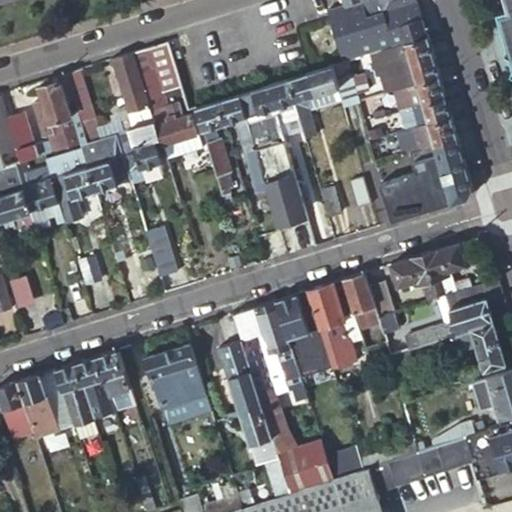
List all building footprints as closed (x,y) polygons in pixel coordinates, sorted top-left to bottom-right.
[(375,50),(429,34),(418,0),(349,0),(350,2),(333,7),(336,15),(349,58),(351,58),(375,50)] [(511,0),(505,0),(506,1),(497,4),(511,54),(511,0)] [(441,75),(429,34),(375,50),(383,77),(385,76),(394,74),(398,88),(408,85),(441,75)] [(183,84),(170,40),(134,52),(155,118),(177,112),(174,103),(168,106),(163,90),(183,84)] [(155,118),(134,52),(115,57),(133,116),(124,119),(126,128),(155,118)] [(355,74),(351,58),(349,58),(336,62),(340,78),(346,77),(355,74)] [(340,78),(336,62),(311,70),(318,94),(341,87),(343,87),(340,78)] [(76,105),(92,100),(82,67),(67,72),(76,105)] [(311,70),(289,77),(296,100),(300,112),(313,109),(312,107),(309,96),(318,94),(311,70)] [(355,74),(360,91),(372,87),(367,70),(355,74)] [(341,87),(346,104),(362,98),(360,91),(355,74),(346,77),(340,78),(343,87),(341,87)] [(394,74),(385,76),(389,90),(397,88),(398,88),(394,74)] [(447,95),(441,75),(408,85),(414,105),(447,95)] [(289,77),(242,91),(249,115),(278,106),(296,100),(289,77)] [(22,160),(27,159),(44,153),(53,151),(57,149),(80,142),(87,140),(78,109),(72,110),(62,78),(42,84),(46,98),(56,130),(48,133),(50,138),(36,142),(28,116),(11,122),(15,135),(22,160)] [(398,88),(397,88),(403,108),(414,105),(408,85),(398,88)] [(249,115),(242,91),(219,98),(226,122),(239,118),(249,115)] [(0,167),(17,162),(22,160),(15,135),(11,122),(2,92),(0,92),(0,167)] [(322,105),(318,94),(309,96),(312,107),(322,105)] [(414,105),(403,108),(405,114),(407,113),(415,110),(420,124),(452,115),(447,95),(414,105)] [(56,130),(46,98),(36,101),(46,133),(48,133),(56,130)] [(226,122),(219,98),(197,105),(204,128),(216,125),(226,122)] [(87,140),(102,135),(92,100),(76,105),(78,109),(87,140)] [(296,100),(278,106),(279,111),(287,137),(305,131),(302,118),(300,112),(296,100)] [(313,109),(300,112),(302,118),(314,114),(313,109)] [(411,127),(420,124),(415,110),(407,113),(411,127)] [(179,115),(177,112),(155,118),(161,136),(163,142),(201,130),(195,111),(179,115)] [(270,184),(282,226),(311,216),(287,137),(279,111),(251,120),(258,146),(270,184)] [(320,132),(314,114),(302,118),(305,131),(307,136),(320,132)] [(251,120),(249,115),(239,118),(248,150),(258,146),(251,120)] [(424,147),(458,136),(452,115),(420,124),(411,127),(413,133),(419,130),(424,147)] [(156,138),(161,136),(155,118),(126,128),(116,131),(118,136),(119,142),(129,170),(163,159),(156,138)] [(220,137),(216,125),(204,128),(208,141),(220,137)] [(411,127),(403,130),(406,141),(414,139),(413,133),(411,127)] [(419,130),(413,133),(414,139),(417,149),(419,148),(424,147),(419,130)] [(118,136),(116,131),(102,135),(87,140),(80,142),(82,148),(118,136)] [(208,141),(227,202),(233,199),(229,186),(234,185),(230,172),(234,170),(224,136),(220,137),(208,141)] [(473,186),(458,136),(424,147),(419,148),(417,149),(414,150),(420,171),(383,182),(394,220),(466,198),(473,186)] [(414,150),(417,149),(414,139),(406,141),(409,151),(414,150)] [(80,142),(57,149),(59,155),(82,148),(80,142)] [(131,178),(129,170),(119,142),(84,153),(84,155),(88,165),(96,189),(131,178)] [(259,188),(270,184),(258,146),(248,150),(259,188)] [(44,153),(52,177),(65,172),(61,163),(59,155),(57,149),(53,151),(44,153)] [(65,172),(88,165),(84,155),(61,163),(65,172)] [(37,227),(65,218),(64,214),(60,201),(52,177),(34,182),(27,159),(22,160),(17,162),(32,210),(37,227)] [(32,210),(17,162),(0,167),(0,219),(6,218),(16,214),(32,210)] [(75,196),(96,189),(88,165),(65,172),(52,177),(60,201),(75,196)] [(359,205),(374,201),(366,173),(351,177),(359,205)] [(338,186),(321,189),(326,215),(342,213),(338,186)] [(79,209),(75,196),(60,201),(64,214),(79,209)] [(19,222),(16,214),(6,218),(8,226),(19,222)] [(148,230),(164,276),(180,271),(165,225),(148,230)] [(466,264),(459,242),(425,253),(438,296),(445,294),(450,292),(446,280),(442,281),(441,276),(449,273),(448,270),(466,264)] [(438,296),(425,253),(391,264),(398,285),(415,279),(416,283),(420,281),(423,290),(425,288),(429,299),(438,296)] [(85,280),(100,278),(97,256),(82,258),(85,280)] [(0,307),(14,303),(3,269),(0,269),(0,307)] [(368,285),(364,272),(344,278),(360,327),(380,322),(378,316),(368,285)] [(28,274),(9,279),(18,307),(37,302),(28,274)] [(499,276),(490,279),(494,294),(496,293),(498,302),(506,300),(499,276)] [(359,329),(360,328),(360,327),(344,278),(306,290),(325,345),(331,363),(356,355),(351,342),(361,338),(359,329)] [(432,340),(495,320),(490,305),(498,302),(496,293),(494,294),(490,279),(454,291),(459,305),(450,308),(454,320),(404,337),(409,348),(432,340)] [(391,311),(394,311),(384,280),(368,285),(378,316),(391,311)] [(459,305),(454,291),(450,292),(445,294),(450,308),(459,305)] [(311,331),(299,292),(276,300),(304,384),(310,382),(308,376),(313,373),(307,355),(310,354),(303,333),(311,331)] [(304,384),(276,300),(253,306),(262,333),(274,367),(268,369),(280,406),(308,396),(304,384)] [(262,333),(253,306),(232,313),(239,334),(241,340),(262,333)] [(53,328),(68,324),(63,310),(48,316),(53,328)] [(380,322),(383,331),(396,326),(391,311),(378,316),(380,322)] [(508,360),(495,320),(432,340),(433,348),(439,346),(440,351),(456,345),(459,351),(479,344),(486,368),(508,360)] [(277,449),(298,444),(287,425),(280,406),(268,369),(274,367),(262,333),(241,340),(261,402),(277,449)] [(241,340),(239,334),(217,341),(239,409),(261,402),(241,340)] [(386,341),(390,354),(397,352),(392,338),(386,341)] [(189,399),(207,394),(190,344),(145,358),(162,410),(190,401),(189,399)] [(333,370),(331,363),(325,345),(313,350),(321,374),(333,370)] [(130,387),(117,349),(96,356),(109,394),(130,387)] [(109,394),(96,356),(75,363),(88,401),(92,415),(96,424),(116,417),(114,410),(111,402),(109,394)] [(88,401),(75,363),(54,369),(71,421),(72,420),(92,415),(88,401)] [(501,418),(511,414),(511,366),(477,378),(484,406),(497,403),(501,418)] [(57,429),(40,374),(16,381),(29,419),(33,431),(34,437),(57,429)] [(29,419),(16,381),(0,386),(0,399),(17,452),(38,446),(34,437),(33,431),(29,419)] [(314,395),(310,382),(304,384),(308,396),(308,397),(314,395)] [(133,396),(130,387),(109,394),(111,402),(122,399),(133,396)] [(122,399),(111,402),(114,410),(116,417),(127,413),(122,399)] [(285,472),(277,449),(261,402),(239,409),(255,462),(266,458),(272,477),(274,476),(285,472)] [(92,415),(72,420),(79,440),(98,433),(92,415)] [(475,434),(475,431),(472,419),(458,423),(434,440),(436,446),(475,434)] [(511,419),(475,431),(475,434),(481,454),(484,453),(491,473),(511,466),(511,419)] [(481,454),(475,434),(436,446),(428,449),(421,451),(403,457),(366,469),(335,479),(333,479),(343,511),(384,511),(376,487),(473,457),(481,454)] [(333,479),(335,479),(322,438),(298,444),(277,449),(285,472),(292,493),(302,489),(333,479)] [(403,457),(421,451),(419,445),(417,439),(362,457),(366,469),(403,457)] [(421,451),(428,449),(426,442),(419,445),(421,451)] [(358,446),(336,449),(339,465),(360,462),(358,446)] [(143,498),(147,511),(148,511),(157,509),(144,472),(136,475),(136,477),(141,490),(143,498)] [(280,496),(292,493),(285,472),(274,476),(280,496)] [(141,490),(136,477),(125,482),(129,494),(141,490)] [(343,511),(333,479),(302,489),(292,493),(280,496),(245,508),(232,511),(343,511)] [(129,494),(132,501),(143,498),(141,490),(129,494)] [(229,511),(232,511),(245,508),(240,494),(225,499),(229,511)] [(188,511),(206,511),(204,506),(201,496),(185,501),(188,511)] [(129,502),(132,511),(147,511),(143,498),(132,501),(129,502)] [(209,511),(229,511),(225,499),(207,505),(209,511)]
